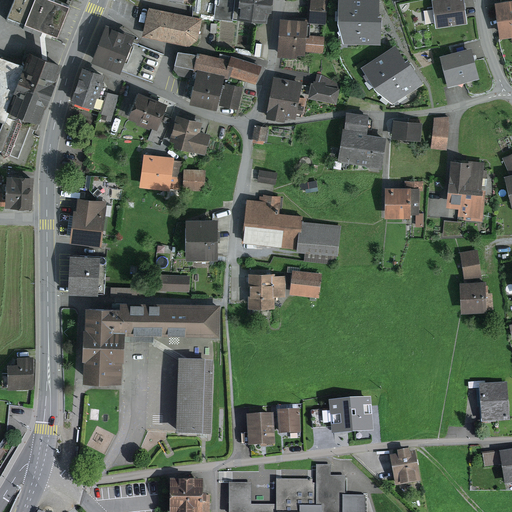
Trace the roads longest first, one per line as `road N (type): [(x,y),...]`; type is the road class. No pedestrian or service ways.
road 1 (residential): [(237,460),(394,441),(511,439)]
road 2 (residential): [(252,119),(406,114),(504,92)]
road 3 (primary): [(40,461),(49,361),(46,218)]
road 4 (residential): [(74,56),(219,116),(252,119)]
road 5 (residential): [(55,474),(95,478),(237,460)]
road 6 (track): [(47,294),(228,292)]
road 7 (residential): [(252,119),(228,292)]
road 8 (primary): [(46,218),(50,142),(74,56)]
road 9 (residential): [(279,0),(269,83),(252,119)]
